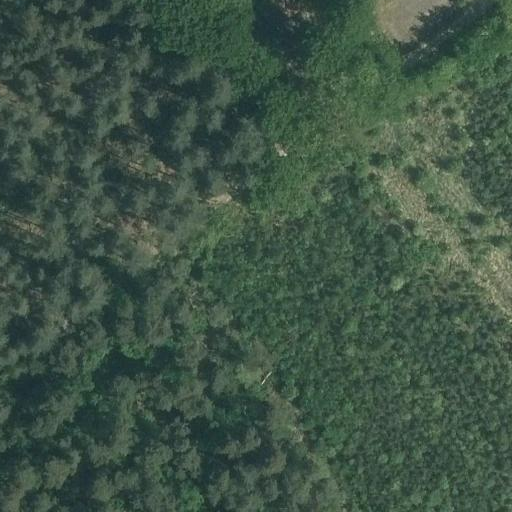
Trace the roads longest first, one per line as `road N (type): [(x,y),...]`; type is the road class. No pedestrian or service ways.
road 1 (unknown): [(294,145),(0,366)]
road 2 (track): [(294,145),(491,0)]
